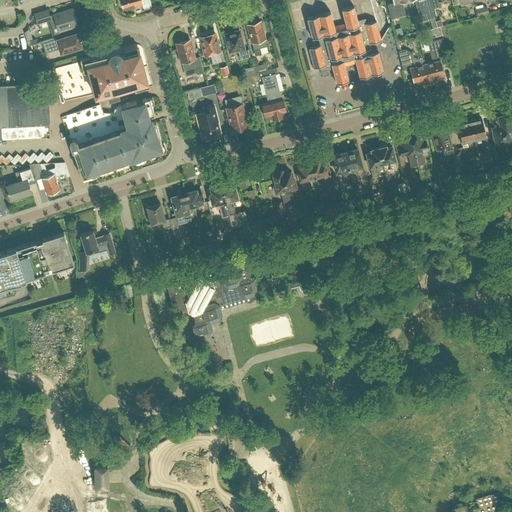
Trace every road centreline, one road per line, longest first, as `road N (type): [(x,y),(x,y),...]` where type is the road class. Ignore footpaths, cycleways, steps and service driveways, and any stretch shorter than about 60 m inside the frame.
road 1 (residential): [(511,81),(206,159),(180,150)]
road 2 (residential): [(0,226),(158,171),(180,150)]
road 3 (residential): [(149,27),(180,150)]
